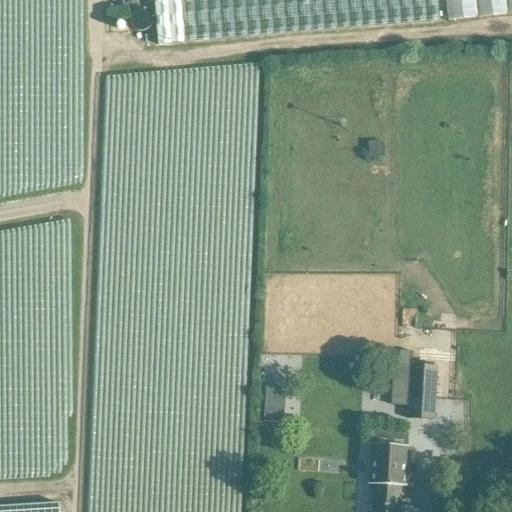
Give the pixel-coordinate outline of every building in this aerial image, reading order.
[(441,22),(438,0),(154,0),(159,45),(441,22)] [(396,364),(395,380),(393,405),(409,406),(409,419),(434,420),(437,366),(396,364)] [(266,411),(265,423),(284,425),(285,412),(266,411)] [(406,500),(409,446),(410,432),(372,430),(369,486),(374,487),(372,511),(401,511),(402,499),(406,500)] [(304,463),(304,473),(342,474),(343,464),(304,463)]
